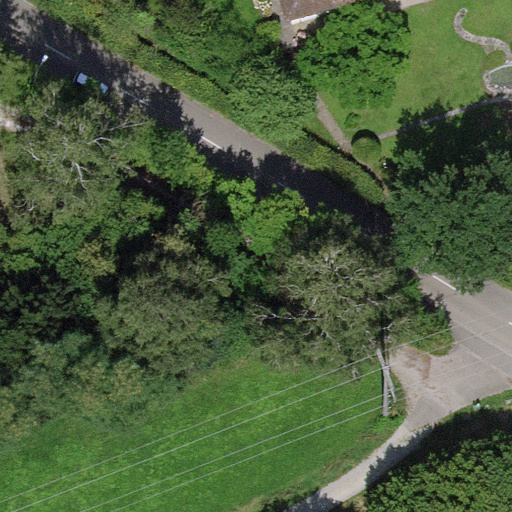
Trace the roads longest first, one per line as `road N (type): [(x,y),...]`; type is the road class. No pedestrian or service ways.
road 1 (tertiary): [(511,324),(0,19)]
road 2 (track): [(502,318),(435,429),(309,511)]
